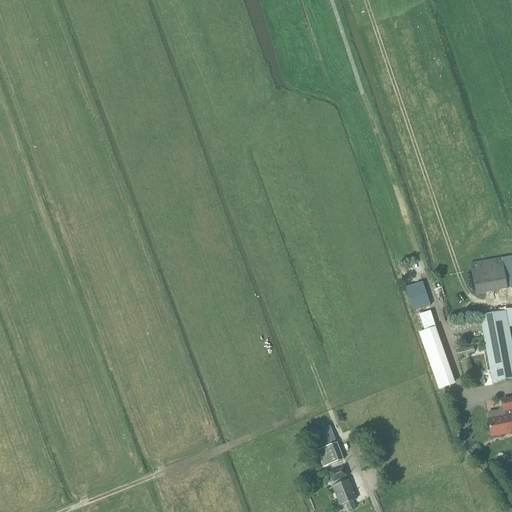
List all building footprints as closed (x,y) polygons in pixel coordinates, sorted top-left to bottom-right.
[(476,263),(470,265),(471,270),(476,296),(508,290),(503,265),(502,259),(476,263)] [(422,282),(407,288),(414,311),(417,310),(430,306),(422,282)] [(432,311),(419,315),(425,332),(419,334),(429,361),(439,390),(456,385),(436,328),(437,327),(432,311)] [(480,316),(493,385),(511,381),(511,344),(506,312),(480,316)] [(511,397),(501,400),(503,412),(504,411),(505,417),(488,420),(492,438),(505,435),(505,433),(511,431),(511,397)] [(315,431),(314,432),(315,433),(321,449),(337,444),(331,426),(315,431)] [(370,466),(365,454),(368,453),(362,440),(349,445),(355,459),(356,458),(361,470),(370,466)] [(321,449),(317,451),(323,468),(345,460),(339,443),(337,444),(321,449)] [(333,483),(349,477),(344,466),(329,472),(333,483)] [(355,509),(352,501),(356,500),(349,480),(332,487),(340,506),(345,504),(348,511),(355,509)]
